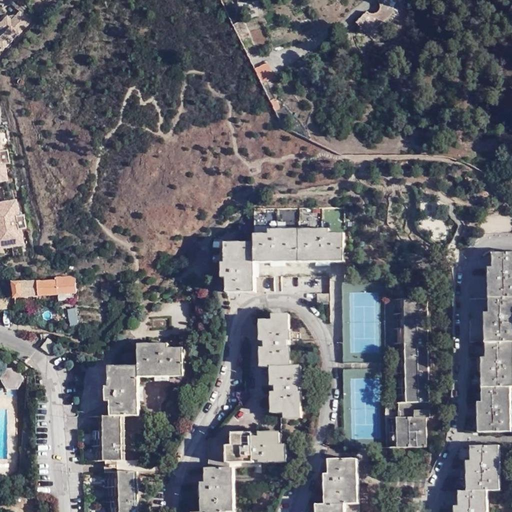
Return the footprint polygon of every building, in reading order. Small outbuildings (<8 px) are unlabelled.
[(0,54),(0,55),(31,21),(20,10),(16,14),(10,14),(8,13),(0,21),(0,27),(0,54)] [(266,52),(254,58),(261,73),(273,66),(266,52)] [(275,87),(270,90),(274,100),(280,97),(275,87)] [(3,149),(0,132),(0,179),(8,178),(4,161),(9,161),(7,148),(3,149)] [(15,197),(0,199),(0,247),(24,244),(21,228),(26,227),(23,213),(18,213),(15,197)] [(343,205),(254,207),(255,242),(225,242),(225,262),(221,262),(222,275),(227,275),(226,290),(255,290),(255,274),(328,273),(328,259),(343,259),(343,205)] [(479,398),(479,426),(511,426),(511,381),(511,380),(511,247),(493,248),(493,263),(490,263),(490,307),(486,307),(486,353),(483,353),(482,398),(479,398)] [(331,261),(332,342),(347,342),(344,261),(331,261)] [(35,274),(36,288),(73,286),(73,268),(52,269),(52,273),(35,274)] [(12,276),(13,290),(36,288),(35,274),(12,276)] [(312,284),(311,293),(322,293),(322,286),(321,286),(321,284),(312,284)] [(0,290),(0,300),(8,300),(7,290),(0,290)] [(389,402),(389,445),(396,445),(430,445),(429,416),(432,416),(431,297),(408,297),(410,401),(389,402)] [(77,321),(75,301),(67,301),(68,319),(73,319),(74,321),(77,321)] [(291,336),(291,311),(273,310),(273,316),(262,316),(262,336),(266,336),(266,343),(262,343),(262,363),(272,363),(272,380),(276,381),(276,388),(272,388),(272,409),(285,409),(285,415),(302,415),(302,388),(300,388),(299,380),(302,380),(302,363),(292,363),(292,343),(288,343),(288,336),(291,336)] [(56,344),(48,339),(42,347),(49,353),(56,344)] [(140,366),(140,377),(184,376),(184,348),(169,348),(169,344),(139,344),(140,366)] [(112,416),(123,416),(125,416),(140,416),(140,377),(140,366),(110,367),(110,387),(107,387),(107,401),(112,401),(112,416)] [(23,379),(17,369),(6,369),(0,378),(6,389),(17,389),(23,379)] [(123,460),(123,416),(112,416),(100,416),(101,431),(97,431),(97,461),(107,460),(123,460)] [(209,439),(209,469),(229,468),(229,463),(254,463),(254,461),(261,460),(261,463),(288,462),(288,445),(282,445),(282,437),(261,437),(254,437),(233,438),(209,439)] [(468,487),(488,487),(501,487),(500,443),(471,443),(471,458),(468,458),(468,487)] [(345,511),(345,499),(359,500),(359,456),(330,456),(330,470),(326,470),(326,500),(318,500),(317,511),(345,511)] [(123,460),(107,460),(107,467),(105,467),(105,469),(105,472),(108,472),(138,472),(138,462),(138,461),(125,460),(123,460)] [(229,468),(209,469),(206,469),(207,478),(207,483),(202,483),(202,511),(235,511),(235,478),(235,468),(229,468)] [(138,472),(108,472),(109,502),(113,502),(112,511),(138,511),(138,472)] [(488,511),(488,487),(468,487),(460,487),(460,503),(456,503),(455,511),(488,511)] [(358,511),(359,500),(345,499),(345,511),(358,511)]
